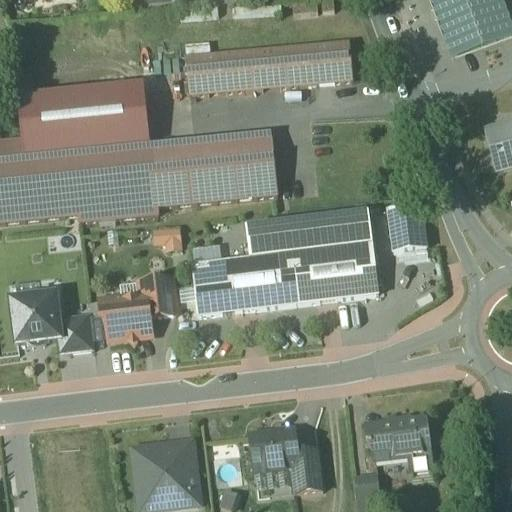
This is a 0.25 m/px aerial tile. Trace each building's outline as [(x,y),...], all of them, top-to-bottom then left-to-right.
[(511,32),(500,0),(431,0),(453,59),(453,60),(511,38),(511,32)] [(334,5),(322,6),(323,18),(335,17),(334,5)] [(350,48),(187,63),(191,103),(354,88),(350,48)] [(25,166),(152,153),(145,91),(18,104),(25,166)] [(511,128),(488,135),(494,157),(493,157),(498,175),(511,170),(511,128)] [(230,146),(212,148),(212,147),(210,147),(210,148),(192,150),(192,149),(191,149),(191,150),(173,152),(172,151),(171,151),(171,152),(152,153),(25,166),(21,167),(19,167),(1,169),(0,168),(0,229),(5,229),(5,230),(7,229),(25,227),(25,228),(27,227),(45,225),(45,226),(47,225),(65,223),(65,224),(67,223),(79,222),(80,230),(82,230),(82,229),(98,228),(100,228),(116,226),(118,226),(136,224),(138,224),(157,222),(159,222),(159,215),(159,214),(159,215),(177,212),(177,213),(179,213),(179,212),(197,210),(197,211),(199,211),(199,210),(217,208),(217,209),(219,209),(219,208),(237,206),(237,207),(239,206),(257,204),(257,205),(258,204),(276,202),(276,203),(278,202),(272,141),(270,141),(270,142),(252,144),(252,143),(250,143),(250,144),(232,146),(232,145),(230,145),(230,146)] [(21,145),(0,147),(0,168),(1,169),(19,167),(21,167),(19,146),(21,146),(21,145)] [(421,213),(390,217),(395,257),(426,253),(421,213)] [(212,228),(213,243),(233,242),(232,227),(212,228)] [(167,258),(184,257),(183,235),(155,236),(156,253),(166,252),(167,258)] [(293,261),(299,311),(380,300),(374,250),(293,261)] [(293,261),(194,273),(200,323),(299,311),(293,261)] [(172,286),(146,289),(147,297),(142,304),(147,303),(150,325),(176,321),(172,286)] [(56,302),(13,308),(18,351),(62,346),(62,345),(60,329),(56,302)] [(142,304),(101,308),(104,330),(108,333),(110,347),(126,345),(135,352),(141,343),(152,342),(150,325),(147,303),(142,304)] [(91,325),(65,328),(65,329),(67,344),(69,360),(95,357),(91,325)] [(427,425),(366,433),(368,453),(372,453),(374,467),(409,462),(410,468),(432,465),(427,425)] [(295,437),(251,442),(256,479),(292,475),(300,474),(298,459),(295,437)] [(105,441),(80,443),(82,467),(107,466),(105,441)] [(171,452),(134,456),(139,500),(174,496),(176,511),(196,511),(200,511),(195,465),(177,467),(173,464),(171,452)] [(319,457),(298,459),(300,474),(292,475),(295,500),(324,497),(319,457)] [(241,463),(214,463),(213,488),(241,488),(241,463)] [(432,465),(410,468),(411,476),(415,476),(415,477),(428,476),(428,474),(433,473),(432,465)] [(378,482),(355,485),(358,507),(381,504),(378,482)] [(234,511),(238,501),(227,497),(221,511),(234,511)]
